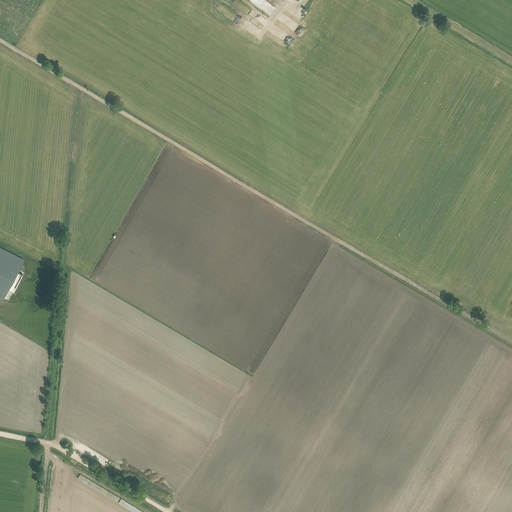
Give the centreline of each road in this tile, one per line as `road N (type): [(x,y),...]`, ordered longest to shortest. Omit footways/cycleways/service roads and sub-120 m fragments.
road 1 (track): [(0,40),(511,342)]
road 2 (track): [(168,511),(64,450),(0,433)]
